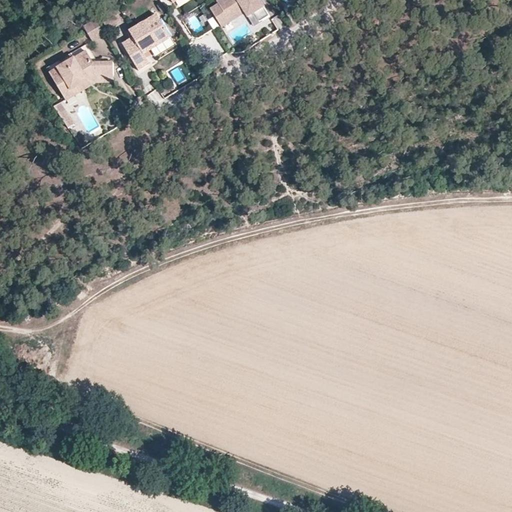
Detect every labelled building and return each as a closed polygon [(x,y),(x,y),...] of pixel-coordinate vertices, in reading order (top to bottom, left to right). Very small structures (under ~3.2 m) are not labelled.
[(220,25),(222,28),(245,13),(249,18),(254,14),(260,23),(270,17),(260,2),(258,3),(256,0),(223,0),(218,4),(219,6),(211,11),(215,17),(220,25)] [(123,24),(115,11),(102,18),(111,32),(123,24)] [(150,51),(171,37),(157,15),(129,32),(133,39),(122,45),(138,71),(149,64),(143,54),(140,50),(144,47),(147,46),(150,51)] [(279,30),(286,26),(279,15),(273,18),(279,30)] [(208,21),(214,29),(220,25),(215,17),(208,21)] [(94,42),(107,34),(98,21),(85,29),(94,42)] [(150,51),(147,46),(144,47),(140,50),(143,54),(150,51)] [(76,95),(72,90),(92,79),(96,76),(114,76),(114,63),(99,63),(96,64),(94,64),(87,52),(50,74),(66,101),(76,95)] [(72,90),(76,95),(96,83),(114,83),(114,76),(96,76),(92,79),(72,90)] [(159,89),(149,93),(155,109),(166,105),(159,89)] [(62,103),(58,106),(71,128),(76,124),(62,103)]
